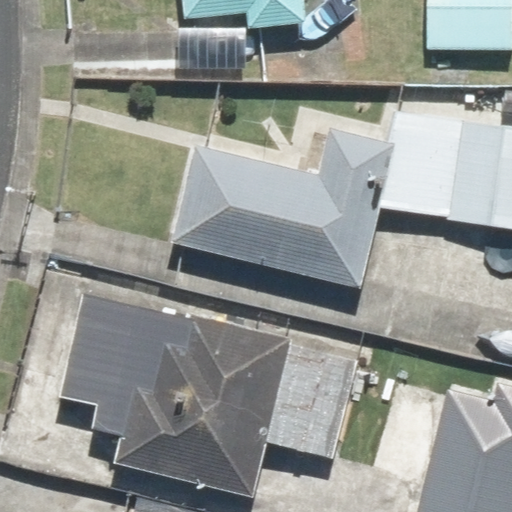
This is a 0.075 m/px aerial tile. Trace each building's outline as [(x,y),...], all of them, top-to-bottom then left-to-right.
[(189,0),(192,15),(252,8),(253,24),(312,18),(310,0),(189,0)] [(511,0),(431,0),(430,46),(511,47),(511,0)] [(327,13),(330,48),(395,43),(392,8),(327,13)] [(511,124),(397,107),(393,138),(335,124),(324,171),(200,141),(177,238),(300,268),(365,284),(385,205),(511,224),(511,124)] [(258,493),(271,438),(337,454),(361,355),(295,339),(296,335),(158,302),(157,306),(88,289),(63,392),(104,401),(98,424),(126,431),(120,459),(258,493)] [(511,511),(511,381),(503,379),(499,397),(453,386),(422,511),(511,511)]
